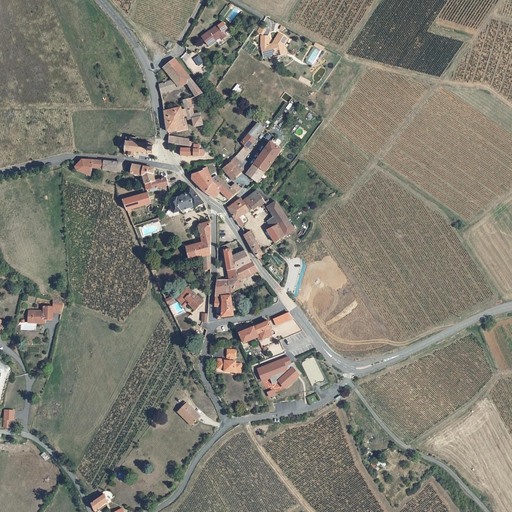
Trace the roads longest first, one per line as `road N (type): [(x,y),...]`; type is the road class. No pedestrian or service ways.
road 1 (track): [(487,511),(443,465),(387,431),(347,379)]
road 2 (residential): [(0,173),(94,156),(177,168)]
road 3 (tertiary): [(348,368),(382,362),(511,307)]
road 4 (unclassified): [(348,368),(347,379),(320,403),(229,424)]
road 5 (track): [(408,448),(498,374),(511,372)]
road 6 (unclassified): [(90,511),(62,462),(41,443),(0,433)]
